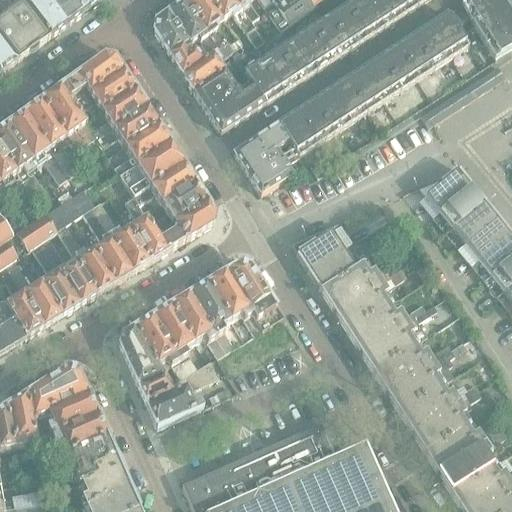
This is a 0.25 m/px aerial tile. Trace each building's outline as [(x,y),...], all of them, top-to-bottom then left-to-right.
[(68,29),(44,0),(16,0),(22,6),(50,42),(68,29)] [(84,17),(69,0),(44,0),(68,29),(84,17)] [(100,6),(94,0),(69,0),(84,17),(100,6)] [(222,24),(204,0),(190,0),(184,5),(218,54),(227,48),(229,50),(237,44),(233,40),(225,46),(214,30),(222,24)] [(263,47),(250,28),(230,0),(204,0),(222,24),(230,19),(255,53),(263,47)] [(255,1),(254,0),(230,0),(250,28),(258,22),(247,6),(255,1)] [(284,6),(279,0),(254,0),(255,1),(256,0),(267,0),(276,12),(284,6)] [(279,35),(313,11),(306,1),(304,0),(293,0),(292,2),(284,6),(276,12),(275,13),(282,23),(274,28),(279,35)] [(313,11),(328,0),(308,0),(306,1),(313,11)] [(383,34),(360,0),(342,11),(359,35),(365,45),(383,34)] [(399,23),(383,0),(360,0),(383,34),(399,23)] [(416,12),(408,0),(383,0),(399,23),(416,12)] [(432,1),(431,0),(408,0),(416,12),(432,1)] [(471,27),(504,7),(499,0),(477,0),(462,10),(461,10),(446,20),(454,31),(468,22),(471,27)] [(218,54),(184,5),(168,16),(189,48),(197,42),(201,49),(193,54),(201,65),(209,60),(218,54)] [(50,42),(22,6),(0,22),(16,40),(13,43),(25,59),(50,42)] [(482,45),(511,26),(511,19),(504,7),(471,27),(482,45)] [(359,35),(342,11),(326,22),(349,56),(365,45),(359,35)] [(193,54),(189,48),(168,16),(155,25),(153,36),(181,80),(201,65),(193,54)] [(467,52),(459,39),(454,31),(446,20),(429,31),(450,63),(467,52)] [(349,56),(326,22),(310,33),(332,66),(349,56)] [(495,62),(511,51),(511,26),(482,45),(494,63),(495,63),(495,62)] [(450,63),(429,31),(412,42),(433,74),(450,63)] [(332,66),(310,33),(293,43),(316,77),(332,66)] [(18,64),(0,42),(0,74),(2,76),(18,64)] [(433,74),(412,42),(395,53),(416,85),(433,74)] [(316,77),(293,43),(276,55),(299,88),(316,77)] [(224,75),(218,66),(233,56),(229,50),(227,48),(218,54),(209,60),(201,65),(181,80),(193,97),(224,75)] [(416,85),(395,53),(378,64),(399,96),(416,85)] [(299,88),(276,55),(260,65),(282,99),(299,88)] [(70,107),(102,87),(121,75),(114,64),(114,63),(103,62),(61,93),(68,104),(70,107)] [(399,96),(378,64),(361,76),(382,108),(399,96)] [(282,99),(260,65),(243,76),(236,66),(231,69),(239,80),(243,77),(254,92),(251,94),(263,111),(282,99)] [(503,82),(497,72),(490,76),(497,86),(503,82)] [(101,117),(134,95),(121,75),(102,87),(70,107),(78,118),(94,107),(101,117)] [(204,115),(237,94),(224,75),(193,97),(204,115)] [(382,108),(361,76),(345,86),(367,117),(382,108)] [(497,86),(490,76),(484,80),(491,90),(497,86)] [(491,90),(484,80),(478,84),(484,95),(491,90)] [(484,95),(478,84),(471,88),(478,99),(484,95)] [(367,117),(345,86),(328,97),(349,129),(367,117)] [(478,99),(471,88),(465,93),(471,103),(478,99)] [(91,137),(78,118),(70,107),(68,104),(61,93),(42,106),(66,143),(72,153),(81,148),(90,161),(100,154),(96,145),(91,137)] [(471,103),(465,93),(459,97),(465,107),(471,103)] [(219,139),(263,111),(251,94),(241,101),(237,94),(204,115),(219,139)] [(96,145),(146,113),(134,95),(101,117),(107,126),(91,137),(96,145)] [(349,129),(328,97),(311,108),(332,140),(349,129)] [(465,107),(459,97),(452,101),(459,111),(465,107)] [(459,111),(452,101),(446,105),(452,115),(459,111)] [(452,115),(446,105),(439,109),(446,119),(452,115)] [(59,149),(66,143),(42,106),(25,118),(48,155),(68,183),(78,176),(59,149)] [(332,140),(311,108),(295,118),(316,150),(332,140)] [(446,119),(439,109),(433,113),(440,123),(446,119)] [(123,152),(157,130),(146,113),(96,145),(100,154),(106,163),(111,160),(105,151),(117,143),(123,152)] [(440,123),(433,113),(427,117),(433,127),(440,123)] [(433,127),(427,117),(420,121),(427,132),(433,127)] [(48,155),(25,118),(7,131),(32,167),(38,163),(58,191),(68,183),(48,155)] [(316,150),(295,118),(277,130),(287,147),(291,154),(297,162),(316,150)] [(118,180),(168,147),(157,130),(123,152),(130,163),(114,173),(118,180)] [(279,162),(275,155),(287,147),(277,130),(249,148),(233,159),(248,183),(279,162)] [(25,171),(32,167),(7,131),(0,136),(0,155),(16,178),(19,182),(35,207),(45,199),(25,171)] [(133,203),(183,171),(168,147),(118,180),(133,203)] [(293,181),(286,170),(297,162),(291,154),(279,162),(248,183),(260,201),(293,181)] [(16,178),(0,155),(0,189),(5,185),(26,213),(35,207),(19,182),(12,186),(10,183),(16,178)] [(323,180),(317,168),(310,172),(316,184),(323,180)] [(161,210),(194,189),(183,171),(133,203),(138,211),(145,221),(149,218),(142,208),(154,200),(161,210)] [(437,217),(468,192),(456,177),(425,202),(437,217)] [(173,228),(206,207),(194,189),(161,210),(167,219),(154,227),(149,218),(145,221),(150,230),(155,238),(173,228)] [(450,233),(481,208),(468,192),(437,217),(450,233)] [(83,220),(91,213),(93,212),(82,196),(52,215),(64,232),(73,226),(83,220)] [(0,203),(0,223),(4,229),(14,222),(0,203)] [(159,245),(155,238),(150,230),(145,221),(138,211),(133,203),(123,209),(136,229),(128,234),(149,269),(168,257),(159,245)] [(168,257),(212,230),(214,219),(206,207),(173,228),(177,234),(159,245),(168,257)] [(149,269),(128,234),(119,240),(99,208),(93,212),(91,213),(133,278),(149,269)] [(463,249),(494,224),(481,208),(450,233),(463,249)] [(133,278),(91,213),(83,220),(102,251),(93,256),(115,289),(133,278)] [(56,238),(64,232),(52,215),(20,237),(32,255),(39,249),(48,243),(56,238)] [(0,249),(12,241),(4,229),(0,223),(0,249)] [(476,265),(507,240),(494,224),(463,249),(476,265)] [(115,289),(93,256),(83,262),(64,232),(56,238),(74,268),(96,301),(115,289)] [(13,266),(24,259),(32,255),(20,237),(12,241),(0,249),(0,275),(5,272),(13,266)] [(308,277),(342,256),(330,237),(297,259),(308,277)] [(489,281),(511,261),(511,245),(507,240),(476,265),(489,281)] [(96,301),(74,268),(66,272),(48,243),(39,249),(79,311),(96,301)] [(79,311),(39,249),(32,255),(49,283),(40,289),(61,322),(79,311)] [(320,296),(354,274),(342,256),(308,277),(320,296)] [(368,262),(365,258),(359,262),(361,266),(368,262)] [(501,296),(511,287),(511,261),(489,281),(501,296)] [(61,322),(40,289),(30,295),(13,266),(5,272),(42,334),(61,322)] [(394,293),(393,291),(406,283),(395,266),(384,273),(382,271),(373,277),(372,276),(367,279),(361,269),(354,274),(320,296),(345,335),(392,305),(387,298),(394,293)] [(282,324),(249,273),(238,270),(225,278),(261,336),(282,324)] [(429,284),(421,271),(415,275),(423,288),(429,284)] [(42,334),(5,272),(0,275),(0,292),(4,290),(14,305),(5,310),(13,324),(24,345),(42,334)] [(261,336),(225,278),(207,289),(230,327),(241,321),(253,341),(261,336)] [(511,309),(511,287),(501,296),(511,309)] [(230,327),(207,289),(189,300),(224,359),(233,354),(221,333),(230,327)] [(224,359),(189,300),(170,312),(193,350),(203,344),(216,364),(224,359)] [(428,340),(419,327),(427,322),(447,309),(443,303),(424,315),(413,322),(406,326),(392,305),(345,335),(372,377),(413,350),(428,340)] [(13,324),(5,310),(5,308),(0,308),(0,322),(2,322),(5,328),(13,324)] [(421,310),(410,317),(413,322),(424,315),(421,311),(421,310)] [(193,350),(170,312),(152,323),(187,380),(196,375),(202,371),(199,365),(192,369),(184,355),(193,350)] [(187,380),(152,323),(135,333),(158,371),(167,366),(179,386),(187,380)] [(0,359),(24,345),(13,324),(5,328),(0,331),(0,359)] [(163,380),(158,371),(135,333),(122,341),(121,341),(118,352),(136,392),(163,380)] [(453,383),(447,373),(451,370),(448,365),(453,361),(456,365),(467,358),(461,348),(450,355),(439,363),(432,368),(426,358),(425,357),(419,360),(413,350),(372,377),(399,418),(440,391),(453,383)] [(447,350),(435,357),(439,363),(450,355),(447,350)] [(193,405),(189,396),(191,395),(192,396),(216,384),(209,367),(202,371),(196,375),(187,380),(179,386),(170,391),(144,409),(155,435),(202,414),(197,403),(193,405)] [(27,400),(33,427),(87,401),(77,378),(67,375),(27,399),(27,400)] [(144,409),(170,391),(163,380),(136,392),(144,409)] [(463,417),(470,412),(468,409),(480,401),(472,390),(462,398),(465,403),(458,408),(452,399),(450,397),(446,400),(440,391),(399,418),(424,458),(465,431),(460,422),(465,419),(463,417)] [(36,445),(33,427),(27,400),(7,412),(14,454),(15,454),(17,466),(27,464),(24,448),(36,445)] [(38,449),(97,422),(87,400),(87,401),(33,427),(36,445),(38,449)] [(0,456),(14,454),(7,412),(0,415),(0,456)] [(106,441),(97,422),(38,449),(41,456),(61,447),(66,459),(106,441)] [(390,511),(364,451),(338,463),(323,429),(181,492),(189,511),(390,511)] [(491,459),(484,449),(477,437),(472,441),(465,431),(424,458),(450,498),(491,471),(485,462),(491,459)] [(499,431),(487,439),(490,444),(502,436),(499,431)] [(502,436),(490,444),(494,450),(506,443),(502,436)] [(96,473),(116,464),(106,441),(66,459),(62,461),(66,469),(71,467),(77,479),(74,480),(78,489),(81,489),(99,481),(96,473)] [(128,493),(116,464),(96,473),(99,481),(81,489),(86,502),(81,503),(85,511),(128,493)] [(511,502),(511,492),(509,488),(502,478),(498,481),(491,471),(450,498),(459,511),(511,511),(511,503),(511,502)] [(41,511),(49,511),(47,498),(37,500),(10,504),(1,506),(0,493),(0,492),(0,511),(41,511)] [(136,511),(128,493),(85,511),(84,511),(136,511)]
